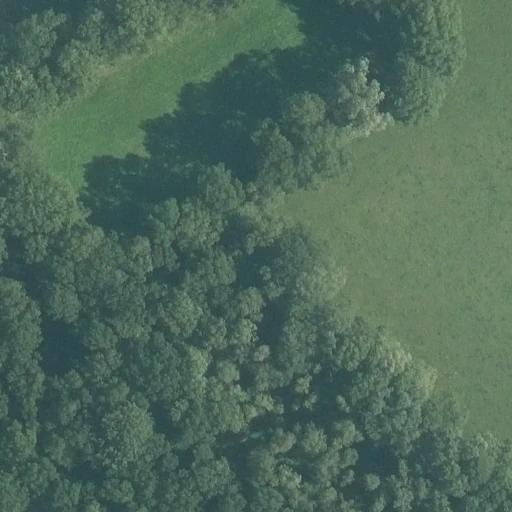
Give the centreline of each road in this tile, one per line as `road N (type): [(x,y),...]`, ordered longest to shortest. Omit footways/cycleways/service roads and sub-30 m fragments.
road 1 (track): [(0,199),(105,305),(127,333),(132,360),(126,401),(113,417),(0,491)]
road 2 (track): [(146,0),(0,90)]
